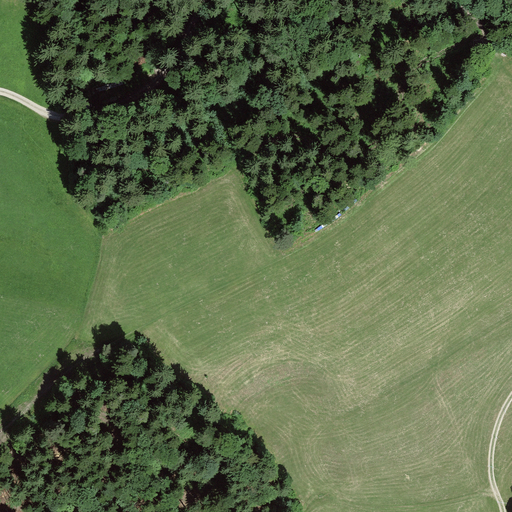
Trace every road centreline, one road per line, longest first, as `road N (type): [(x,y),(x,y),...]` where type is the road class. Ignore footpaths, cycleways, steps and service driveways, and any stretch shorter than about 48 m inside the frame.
road 1 (track): [(203,0),(173,71),(99,114),(53,118)]
road 2 (track): [(498,511),(494,437),(511,395)]
